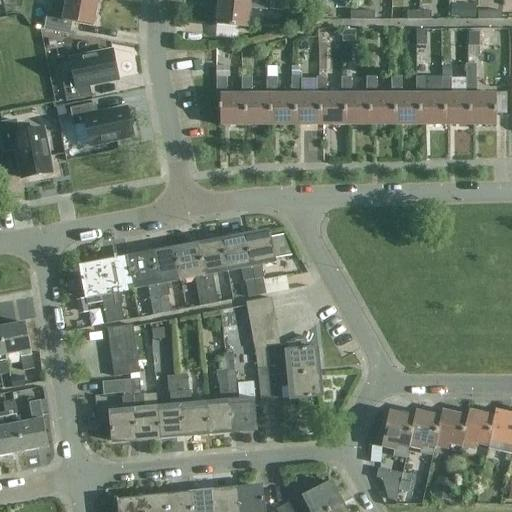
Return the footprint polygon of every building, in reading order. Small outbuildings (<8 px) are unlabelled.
[(94,26),(99,0),(96,0),(67,0),(65,14),(48,11),(45,30),(71,34),(73,22),(94,26)] [(268,10),(269,0),(264,0),(251,0),(251,3),(221,0),(218,26),(249,29),(251,9),(268,10)] [(270,10),(284,12),(285,3),(271,1),(270,10)] [(409,20),(421,20),(421,11),(409,11),(409,20)] [(421,11),(421,20),(433,20),(433,11),(421,11)] [(479,20),(491,20),(491,11),(479,11),(479,20)] [(491,11),(491,20),(504,20),(504,11),(491,11)] [(352,20),(364,20),(364,12),(352,12),(352,20)] [(364,12),(364,20),(376,20),(376,12),(364,12)] [(417,30),(417,46),(427,46),(427,30),(417,30)] [(344,31),(344,41),(355,41),(355,31),(344,31)] [(481,33),(470,33),(470,47),(481,47),(481,33)] [(468,47),(468,57),(479,57),(481,57),(481,47),(470,47),(468,47)] [(64,85),(67,102),(92,97),(90,85),(119,80),(113,53),(72,60),(76,82),(64,85)] [(429,64),(417,64),(418,77),(429,77),(429,64)] [(471,94),(472,125),(497,125),(497,116),(497,94),(477,94),(477,64),(467,64),(467,94),(471,94)] [(443,67),(443,76),(453,76),(453,67),(443,67)] [(322,95),(318,95),(303,95),(303,77),(300,77),(293,77),(293,95),(297,95),(297,126),(322,125),(322,95)] [(347,95),(343,95),(328,95),(328,77),(318,77),(318,95),(322,95),(322,125),(347,125),(347,95)] [(372,95),(368,95),(353,95),(353,77),(343,77),(343,95),(347,95),(347,125),(372,125),(372,95)] [(397,94),(393,94),(378,94),(378,77),(368,77),(368,95),(372,95),(372,125),(397,125),(397,94)] [(421,94),(418,94),(403,94),(403,77),(393,77),(393,94),(397,94),(397,125),(422,125),(421,94)] [(446,94),(443,94),(428,94),(428,77),(418,77),(418,94),(421,94),(422,125),(447,125),(446,94)] [(471,94),(467,94),(453,94),(453,77),(443,77),(443,94),(446,94),(447,125),(472,125),(471,94)] [(243,95),(228,95),(228,78),(218,78),(218,95),(221,95),(221,105),(220,105),(220,110),(221,110),(222,126),(247,126),(247,95),(243,95)] [(272,95),(268,95),(253,95),(253,78),(243,78),(243,95),(247,95),(247,126),(272,126),(272,95)] [(297,95),(293,95),(278,95),(278,78),(268,78),(268,95),(272,95),(272,126),(297,126),(297,95)] [(508,95),(498,94),(498,114),(507,114),(508,95)] [(96,104),(70,109),(74,127),(79,147),(91,144),(91,146),(134,137),(128,109),(98,116),(96,104)] [(67,115),(65,107),(57,108),(58,117),(67,115)] [(0,124),(0,131),(4,152),(17,150),(19,163),(20,163),(23,179),(52,174),(43,130),(19,134),(16,122),(0,124)] [(271,238),(270,234),(246,238),(252,269),(257,297),(265,295),(262,280),(264,279),(262,267),(276,264),(275,259),(292,256),(284,235),(271,238)] [(257,297),(252,269),(246,238),(222,243),(228,273),(242,270),(244,283),(246,282),(248,298),(257,297)] [(213,276),(228,273),(222,243),(199,247),(205,277),(210,305),(218,304),(213,276)] [(210,305),(205,277),(199,247),(175,251),(181,282),(196,279),(198,290),(202,307),(210,305)] [(167,284),(181,282),(175,251),(152,256),(163,314),(171,313),(168,297),(170,296),(167,284)] [(153,316),(163,314),(152,256),(128,260),(134,290),(148,288),(153,316)] [(121,293),(134,290),(128,260),(105,264),(115,323),(124,321),(121,304),(123,304),(121,293)] [(107,324),(115,323),(105,264),(81,269),(88,305),(103,302),(107,324)] [(250,315),(274,312),(272,299),(247,304),(250,315)] [(85,300),(77,302),(79,314),(88,313),(85,300)] [(252,328),(277,324),(274,312),(250,315),(252,328)] [(5,356),(6,356),(20,353),(24,371),(34,369),(26,323),(0,328),(5,356)] [(254,338),(279,334),(277,324),(252,328),(254,338)] [(110,341),(135,338),(133,325),(108,329),(110,341)] [(0,376),(10,374),(6,356),(5,356),(0,328),(0,376)] [(165,329),(153,330),(153,341),(166,340),(165,329)] [(256,351),(264,349),(281,346),(279,334),(254,338),(256,351)] [(112,353),(136,349),(135,338),(110,341),(112,353)] [(113,364),(138,361),(136,349),(112,353),(113,364)] [(259,379),(319,373),(316,349),(290,351),(291,365),(279,367),(279,368),(266,370),(264,349),(256,351),(258,370),(259,379)] [(227,353),(228,372),(235,372),(234,352),(227,353)] [(115,377),(131,375),(140,374),(138,361),(113,364),(115,377)] [(209,434),(233,432),(230,401),(227,372),(219,373),(221,402),(206,403),(209,434)] [(230,401),(233,432),(257,430),(255,399),(240,400),(239,388),(237,388),(237,385),(236,372),(235,372),(228,372),(227,372),(230,401)] [(319,373),(259,379),(260,388),(262,408),(275,406),(273,388),(289,387),(290,401),(321,398),(319,373)] [(10,378),(12,389),(25,387),(24,376),(10,378)] [(182,405),(181,393),(179,376),(168,377),(169,394),(171,394),(172,406),(158,407),(161,438),(185,436),(182,405)] [(209,434),(206,403),(193,404),(192,392),(190,392),(188,376),(179,376),(181,393),(182,405),(185,436),(209,434)] [(133,397),(142,397),(142,395),(140,380),(132,381),(133,397)] [(137,440),(134,409),(133,397),(132,381),(103,383),(104,395),(124,394),(125,397),(123,397),(124,410),(110,411),(113,442),(137,440)] [(253,383),(237,385),(237,388),(239,388),(240,400),(255,399),(253,383)] [(18,424),(19,424),(14,401),(3,403),(5,413),(0,413),(0,457),(23,452),(18,424)] [(23,452),(49,447),(40,401),(29,403),(33,422),(19,424),(18,424),(23,452)] [(137,440),(161,438),(158,407),(145,408),(134,409),(137,440)] [(496,417),(495,417),(470,411),(469,417),(464,442),(490,448),(491,442),(490,442),(496,417)] [(411,443),(416,418),(415,418),(390,412),(382,448),(395,451),(393,457),(407,460),(408,456),(409,448),(410,449),(410,448),(411,443)] [(443,418),(442,418),(417,412),(415,418),(416,418),(411,443),(410,448),(435,454),(436,448),(437,449),(438,443),(437,443),(443,418)] [(469,417),(443,412),(442,418),(443,418),(437,443),(438,443),(463,448),(464,442),(469,417)] [(511,415),(496,412),(495,417),(496,417),(490,442),(491,442),(511,446),(511,415)] [(401,481),(411,483),(413,476),(403,474),(401,481)] [(434,499),(449,502),(453,482),(438,479),(434,499)] [(399,485),(382,481),(388,500),(396,501),(399,485)] [(327,511),(341,505),(330,483),(302,497),(310,511),(308,511),(294,511),(290,503),(276,510),(277,511),(327,511)] [(265,511),(263,488),(238,491),(240,511),(265,511)] [(240,511),(238,491),(215,493),(216,511),(240,511)] [(216,511),(215,493),(191,495),(192,511),(216,511)] [(192,511),(191,495),(167,498),(168,511),(192,511)] [(144,511),(168,511),(167,498),(143,500),(144,511)] [(144,511),(143,500),(118,503),(119,511),(144,511)]
